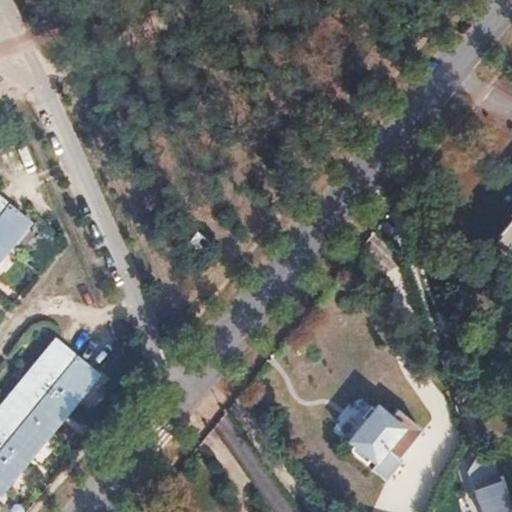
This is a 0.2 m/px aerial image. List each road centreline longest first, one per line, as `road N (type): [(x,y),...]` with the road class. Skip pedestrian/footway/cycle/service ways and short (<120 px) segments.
road 1 (residential): [(511,1),(186,405)]
road 2 (residential): [(186,405),(39,92)]
road 3 (unknown): [(385,161),(472,437)]
road 4 (unclassified): [(240,0),(39,92)]
road 5 (unknown): [(166,0),(0,75)]
road 6 (unknown): [(186,405),(254,470),(282,511)]
road 7 (residential): [(186,405),(96,511)]
